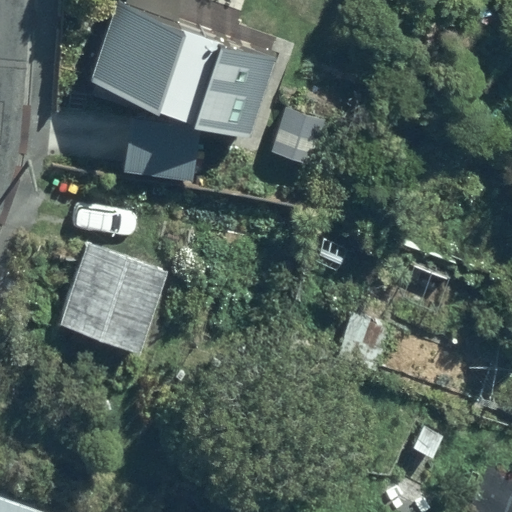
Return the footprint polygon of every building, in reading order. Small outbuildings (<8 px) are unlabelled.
[(161,0),(103,0),(82,58),(240,116),(268,39),(161,0)] [(124,94),(114,152),(186,164),(195,106),(124,94)] [(278,96),(263,137),(302,151),(316,109),(278,96)] [(160,257),(83,227),(53,304),(130,334),(160,257)] [(369,356),(389,306),(341,286),(321,337),(369,356)] [(89,511),(0,479),(0,511),(89,511)]
